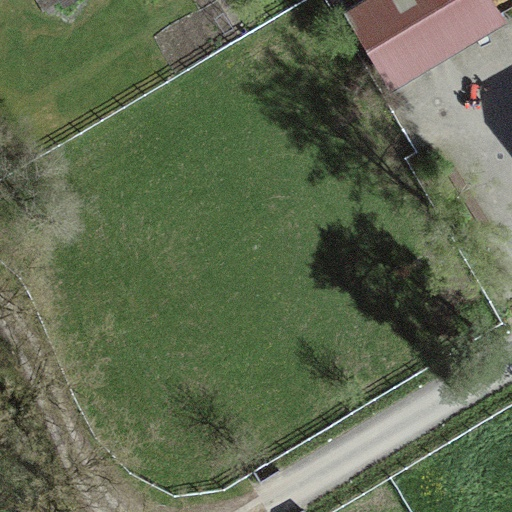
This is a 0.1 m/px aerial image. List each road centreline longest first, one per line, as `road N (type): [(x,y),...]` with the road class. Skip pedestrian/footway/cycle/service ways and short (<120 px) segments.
road 1 (track): [(511,375),(273,511)]
road 2 (track): [(100,511),(0,312)]
